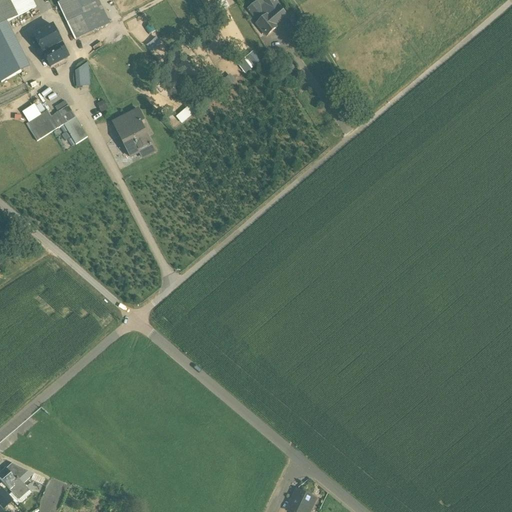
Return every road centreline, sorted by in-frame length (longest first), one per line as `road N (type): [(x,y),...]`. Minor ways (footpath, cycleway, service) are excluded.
road 1 (residential): [(68,378),(165,459),(222,391)]
road 2 (track): [(370,119),(509,0)]
road 3 (residential): [(136,319),(0,204)]
